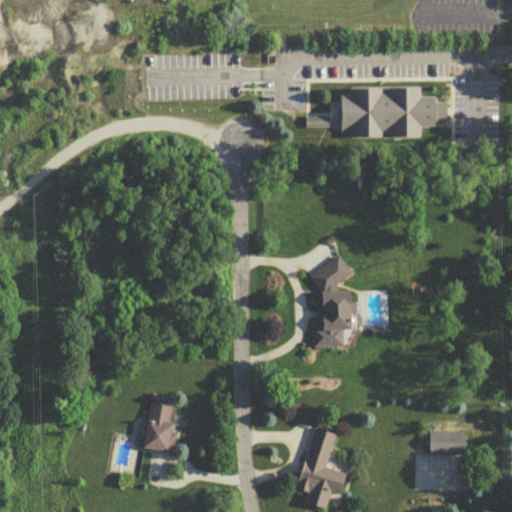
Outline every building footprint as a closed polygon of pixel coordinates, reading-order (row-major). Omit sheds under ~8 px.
[(345,87),(345,91),(334,91),(335,129),(345,128),(345,134),(374,133),(374,130),(385,130),(385,132),(412,132),(412,124),(446,123),(445,94),(416,95),(415,86),(384,86),(384,89),(377,89),(377,86),(345,87)] [(335,252),(306,275),(318,290),(318,313),(321,313),(321,318),(319,318),(319,329),(310,329),(310,353),(345,352),(344,335),(352,335),(351,293),(335,293),(335,287),(352,273),(335,252)] [(148,390),(145,415),(152,416),(152,419),(145,418),(141,446),(170,450),(174,423),(167,422),(171,393),(148,390)] [(334,433),(312,426),(307,441),(293,487),(307,491),(304,501),(324,507),(330,489),(338,492),(345,471),(324,464),(334,433)] [(427,430),(427,452),(463,452),(463,430),(427,430)]
